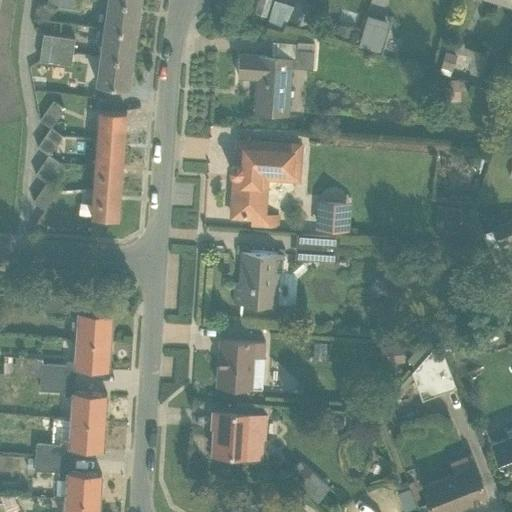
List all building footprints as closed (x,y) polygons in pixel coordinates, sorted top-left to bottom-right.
[(106,0),(103,24),(136,29),(140,1),(132,0),(106,0)] [(257,0),(253,13),(265,17),(270,0),(257,0)] [(307,28),(315,8),(295,1),(293,6),(274,0),(267,25),(283,30),(286,21),(307,28)] [(511,0),(484,0),(511,8),(511,0)] [(103,24),(99,52),(132,57),(136,29),(103,24)] [(335,38),(350,42),(353,28),(339,24),(335,38)] [(73,48),(75,36),(43,31),(41,44),(73,48)] [(396,56),(412,61),(417,45),(401,40),(396,56)] [(256,113),(289,116),(292,67),(312,68),(314,43),(296,42),(295,58),(239,54),(238,76),(258,77),(256,113)] [(71,62),(73,48),(41,44),(39,58),(71,62)] [(95,81),(128,86),(132,57),(99,52),(95,81)] [(440,68),(452,71),(456,55),(445,52),(440,68)] [(441,102),(459,101),(459,80),(440,81),(441,102)] [(39,117),(50,125),(64,105),(53,97),(39,117)] [(98,108),(96,134),(124,136),(126,110),(98,108)] [(62,133),(50,125),(37,144),(48,152),(62,133)] [(94,162),(122,164),(124,136),(96,134),(94,162)] [(300,183),(302,144),(238,140),(236,164),(234,164),(232,165),(230,167),(230,170),(230,173),(232,175),(234,176),(236,176),(236,181),(235,181),(234,181),(233,184),(231,216),(251,217),(250,226),(279,228),(279,215),(266,214),(269,181),(300,183)] [(60,160),(48,152),(35,171),(46,179),(60,160)] [(94,162),(92,189),(120,191),(122,164),(94,162)] [(57,187),(46,179),(33,199),(44,206),(57,187)] [(90,217),(118,219),(120,191),(92,189),(90,217)] [(315,229),(349,231),(351,201),(317,199),(315,229)] [(435,234),(458,235),(461,206),(438,204),(435,234)] [(499,245),(511,240),(511,220),(493,227),(499,245)] [(294,259),(336,262),(338,236),(296,233),(294,259)] [(233,303),(276,306),(278,274),(282,274),(283,259),(284,259),(285,254),(241,251),(241,253),(244,253),(242,283),(234,283),(234,284),(235,284),(234,302),(233,302),(233,303)] [(31,310),(45,310),(46,296),(32,295),(31,310)] [(76,316),(75,339),(110,342),(112,313),(79,311),(80,298),(46,296),(45,310),(69,312),(69,316),(76,316)] [(221,338),(217,386),(262,389),(265,341),(221,338)] [(76,367),(108,369),(110,342),(75,339),(73,361),(66,361),(66,364),(42,363),(42,359),(27,358),(27,357),(3,356),(2,374),(40,377),(75,379),(76,367)] [(381,365),(404,361),(402,343),(379,347),(381,365)] [(415,367),(437,344),(420,344),(406,359),(415,367)] [(437,344),(415,367),(411,372),(421,400),(454,387),(437,344)] [(56,413),(56,418),(104,421),(106,393),(74,391),(75,379),(40,377),(39,390),(59,391),(57,413),(56,413)] [(247,461),(267,462),(268,439),(265,439),(266,415),(213,412),(212,427),(214,428),(213,453),(247,455),(247,461)] [(71,447),(103,449),(104,421),(56,418),(53,418),(51,444),(35,443),(34,457),(70,459),(71,447)] [(511,427),(504,431),(507,436),(491,443),(499,463),(503,466),(508,478),(511,477),(511,427)] [(432,511),(450,511),(487,498),(469,453),(449,461),(453,473),(422,486),(432,511)] [(65,476),(64,499),(99,501),(101,473),(69,471),(70,459),(34,457),(26,456),(25,472),(34,472),(35,470),(58,471),(58,475),(65,476)] [(298,486),(315,499),(323,488),(306,475),(298,486)] [(98,511),(99,501),(64,499),(62,511),(98,511)]
